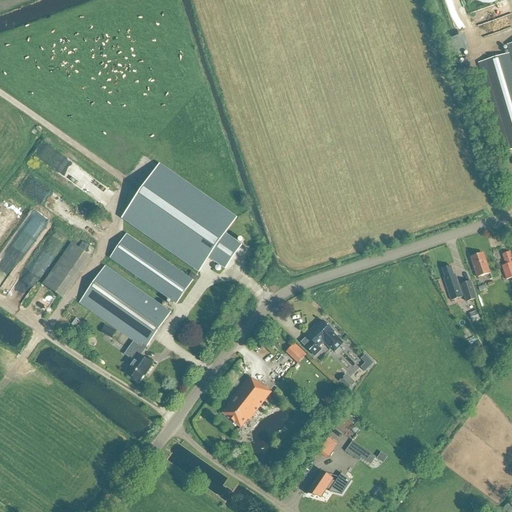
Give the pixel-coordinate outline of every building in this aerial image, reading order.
[(511,10),(509,0),(470,11),(474,24),(511,14),(511,10)] [(439,32),(444,30),(439,19),(434,21),(439,32)] [(451,57),(470,51),(465,35),(446,41),(451,57)] [(511,44),(506,46),(509,55),(480,63),(507,152),(511,150),(511,44)] [(159,166),(123,218),(201,272),(211,257),(227,269),(243,246),(227,235),(237,220),(159,166)] [(0,241),(1,242),(24,205),(14,199),(0,221),(0,241)] [(55,227),(40,250),(53,259),(69,237),(55,227)] [(176,305),(193,281),(188,278),(127,235),(111,258),(176,305)] [(59,296),(88,255),(72,243),(43,284),(59,296)] [(507,280),(511,278),(511,257),(510,252),(502,255),(506,265),(502,267),(507,280)] [(487,268),(482,254),(471,258),(474,267),(473,268),(477,278),(490,274),(488,268),(487,268)] [(140,356),(170,313),(105,267),(80,303),(141,346),(140,347),(133,342),(124,354),(133,361),(125,373),(138,382),(145,372),(146,373),(152,364),(140,356)] [(454,275),(451,267),(442,270),(445,278),(444,279),(451,301),(463,298),(455,275),(454,275)] [(192,272),(188,278),(193,281),(197,276),(192,272)] [(467,302),(476,299),(471,282),(461,285),(467,302)] [(479,320),(476,312),(469,314),(472,323),(479,320)] [(344,344),(323,322),(314,331),(313,330),(306,336),(311,341),(305,346),(314,356),(321,350),(320,349),(325,344),(335,354),(344,344)] [(298,364),(307,355),(295,344),(287,353),(298,364)] [(369,353),(364,358),(368,362),(364,366),(368,370),(377,362),(369,353)] [(349,392),(356,384),(347,375),(339,383),(349,392)] [(255,382),(249,377),(228,404),(229,405),(223,414),(241,429),(248,420),(249,421),(271,393),(256,381),(255,382)] [(353,442),(346,452),(359,461),(361,458),(371,465),(376,458),(353,442)] [(322,472),(310,489),(311,490),(321,497),(322,497),(327,490),(330,491),(329,492),(341,495),(351,481),(341,474),(336,482),(333,481),(333,480),(322,472)] [(376,498),(382,490),(379,487),(373,496),(376,498)]
